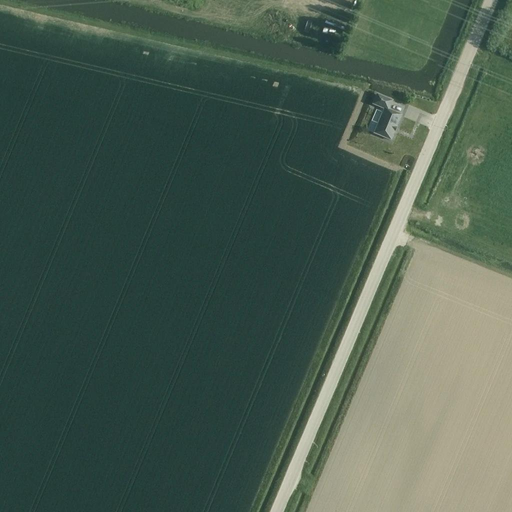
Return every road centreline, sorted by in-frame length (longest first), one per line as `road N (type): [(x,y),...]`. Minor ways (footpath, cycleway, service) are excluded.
road 1 (unclassified): [(276,511),(491,0)]
road 2 (track): [(301,511),(415,240)]
